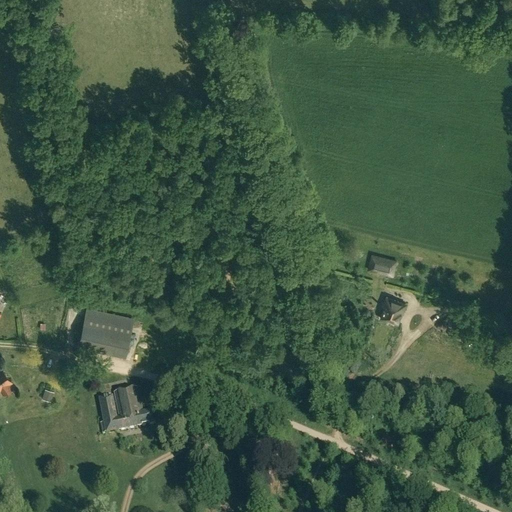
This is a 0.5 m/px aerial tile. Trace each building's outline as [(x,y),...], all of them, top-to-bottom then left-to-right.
[(398,260),(371,254),(367,270),(394,276),(398,260)] [(386,308),(381,319),(388,322),(390,318),(399,322),(402,314),(404,315),(407,305),(387,298),(384,307),(386,308)] [(134,319),(87,308),(79,344),(126,354),(134,319)] [(0,390),(1,389),(4,394),(12,389),(9,384),(11,383),(0,367),(0,390)] [(42,399),(51,402),(54,392),(45,389),(42,399)] [(105,423),(101,424),(104,434),(107,433),(108,434),(157,424),(154,411),(144,413),(139,389),(115,394),(120,418),(118,418),(113,397),(100,400),(105,423)]
